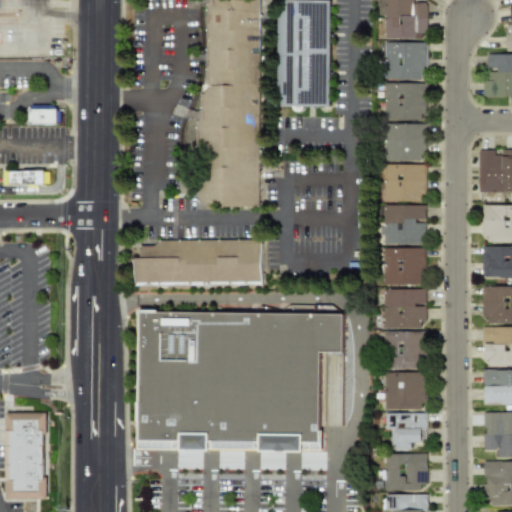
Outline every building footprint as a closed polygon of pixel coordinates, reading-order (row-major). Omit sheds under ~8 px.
[(263,0),(262,210),(219,210),(196,196),(197,125),(205,120),(205,98),(209,93),(209,0),(263,0)] [(330,0),(329,108),(282,108),(282,0),(330,0)] [(412,0),(383,0),(383,38),(425,39),(425,3),(412,2),(412,0)] [(424,80),(425,43),(383,42),(382,79),(424,80)] [(511,96),(511,54),(486,54),(485,70),(487,70),(486,80),(481,80),(481,96),(511,96)] [(382,119),(424,120),(424,83),(383,82),(382,119)] [(27,124),(58,124),(58,109),(27,109),(27,124)] [(382,161),(424,161),(424,124),(382,123),(382,161)] [(477,192),(511,192),(511,151),(493,151),(493,150),(477,150),(477,192)] [(424,164),(377,164),(377,202),(424,201),(424,164)] [(2,171),(3,185),(43,184),(43,170),(2,171)] [(381,244),(423,244),(424,221),(424,205),(381,205),(381,244)] [(511,205),(482,205),(481,242),(511,242),(511,205)] [(266,244),(266,290),(141,289),(141,243),(266,244)] [(480,276),(511,276),(511,245),(481,245),(480,276)] [(381,284),(423,285),(423,248),(382,247),(381,284)] [(511,286),(481,286),(480,322),(511,322),(511,286)] [(423,289),(382,289),(382,328),(424,328),(423,289)] [(141,312),(275,314),(346,315),(345,353),(325,352),(321,452),(141,450),(141,312)] [(482,343),(482,365),(511,364),(511,326),(480,327),(481,343),(482,343)] [(383,331),(383,368),(423,368),(423,331),(383,331)] [(511,403),(511,369),(482,369),(481,403),(511,403)] [(382,409),(424,410),(424,373),(383,372),(382,409)] [(511,457),(511,412),(482,412),(482,450),(495,450),(495,457),(511,457)] [(4,499),(5,413),(45,414),(44,499),(4,499)] [(425,413),(384,414),(384,429),(389,429),(389,450),(411,450),(410,443),(420,443),(420,428),(425,428),(425,413)] [(425,453),(383,454),(384,491),(419,491),(419,484),(426,484),(425,453)] [(511,504),(511,461),(483,461),(482,504),(511,504)] [(390,511),(425,511),(425,494),(384,495),(384,511),(390,510),(390,511)]
